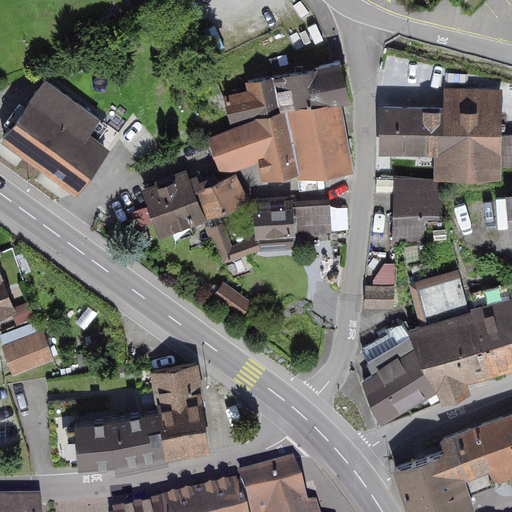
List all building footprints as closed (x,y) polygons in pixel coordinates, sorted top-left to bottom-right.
[(314,69),(283,75),(290,110),(339,100),(349,98),(341,62),(314,68),(314,69)] [(251,91),(226,97),(233,124),(250,119),(290,110),(283,75),(248,81),(251,91)] [(46,79),(4,135),(78,190),(106,152),(86,138),(100,119),(46,79)] [(351,170),(339,100),(290,110),(301,169),(302,176),(351,170)] [(452,109),(384,108),(384,149),(438,150),(451,151),(452,109)] [(511,137),(500,138),(501,109),(452,109),(451,151),(438,150),(439,176),(499,178),(500,168),(511,166),(511,137)] [(251,123),(213,137),(222,163),(259,150),(265,176),(301,169),(290,110),(250,119),(251,123)] [(188,176),(146,191),(150,204),(135,210),(140,225),(155,218),(160,233),(248,202),(235,174),(218,181),(215,175),(200,181),(197,176),(189,179),(188,176)] [(442,181),(399,179),(396,244),(424,243),(425,216),(443,218),(442,181)] [(329,203),(257,208),(259,234),(270,234),(271,242),(294,241),(293,233),(331,230),(329,203)] [(426,325),(411,329),(439,388),(444,399),(470,391),(466,379),(493,373),(511,366),(511,298),(498,302),(496,289),(471,294),(475,310),(470,313),(460,273),(416,285),(426,325)] [(0,312),(11,308),(0,278),(0,312)] [(392,285),(368,284),(367,305),(391,306),(392,285)] [(249,302),(224,285),(217,295),(242,313),(249,302)] [(375,375),(364,381),(380,422),(439,388),(411,329),(408,322),(363,349),(375,375)] [(42,325),(4,341),(17,372),(55,356),(42,325)] [(196,364),(154,371),(168,451),(210,444),(196,364)] [(77,399),(50,402),(54,466),(116,461),(117,470),(170,459),(168,451),(160,407),(110,417),(79,419),(77,399)] [(446,448),(397,465),(413,511),(452,511),(474,505),(470,495),(498,485),(497,480),(511,474),(511,413),(443,438),(446,448)] [(308,511),(294,465),(241,482),(250,511),(308,511)] [(243,511),(237,490),(161,510),(161,511),(243,511)]
